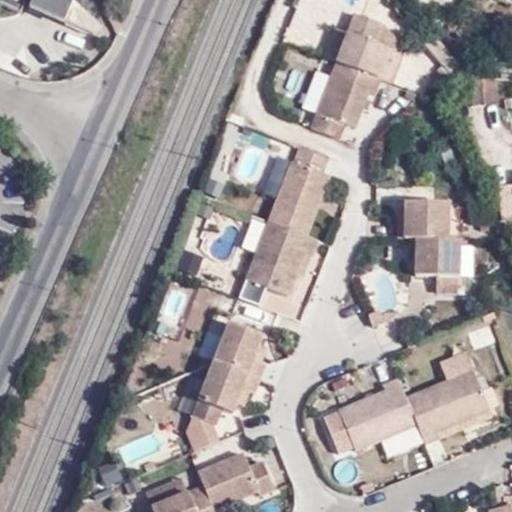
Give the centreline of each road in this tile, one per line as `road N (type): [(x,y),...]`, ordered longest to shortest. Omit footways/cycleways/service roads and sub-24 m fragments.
road 1 (residential): [(155,0),(0,358)]
road 2 (residential): [(320,511),(282,417),(349,236)]
road 3 (residential): [(366,511),(480,464)]
